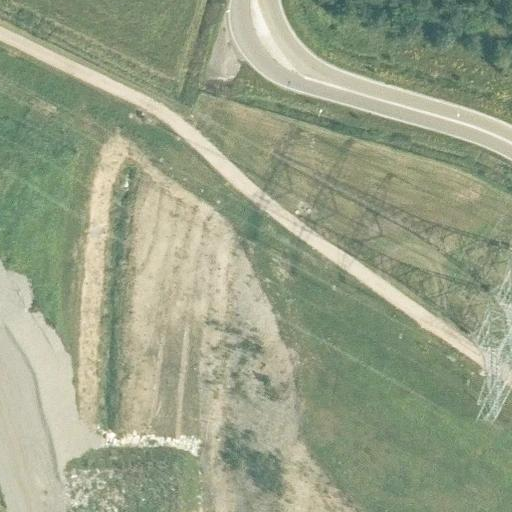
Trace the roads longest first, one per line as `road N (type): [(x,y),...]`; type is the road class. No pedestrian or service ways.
road 1 (unclassified): [(511,145),(282,69),(261,45),(253,0)]
road 2 (track): [(192,140),(149,104),(0,32)]
road 3 (track): [(261,45),(231,56),(192,140)]
